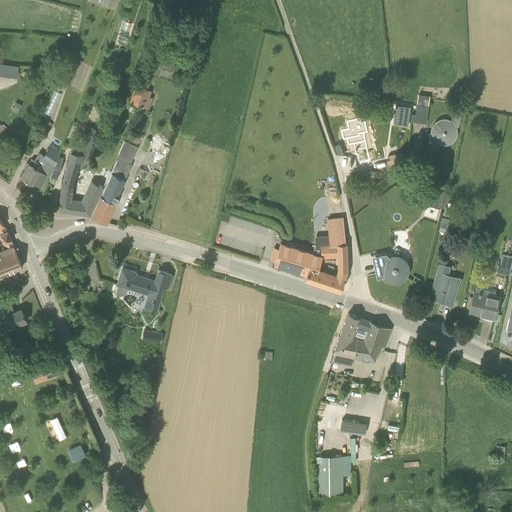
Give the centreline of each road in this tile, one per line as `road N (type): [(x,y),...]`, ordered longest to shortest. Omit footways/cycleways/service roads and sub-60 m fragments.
road 1 (tertiary): [(357,304),(116,234),(68,232),(29,248)]
road 2 (secondary): [(136,511),(29,248)]
road 3 (track): [(356,268),(340,172),(278,0)]
road 4 (tertiary): [(357,304),(511,366)]
